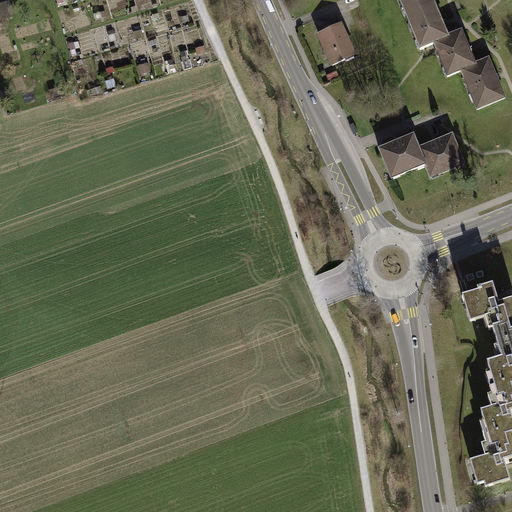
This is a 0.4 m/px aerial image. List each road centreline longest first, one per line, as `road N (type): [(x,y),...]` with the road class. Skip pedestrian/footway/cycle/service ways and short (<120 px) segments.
road 1 (track): [(371,511),(339,347),(270,157),(194,0)]
road 2 (secondary): [(262,0),(378,241)]
road 3 (secondary): [(398,289),(434,511)]
